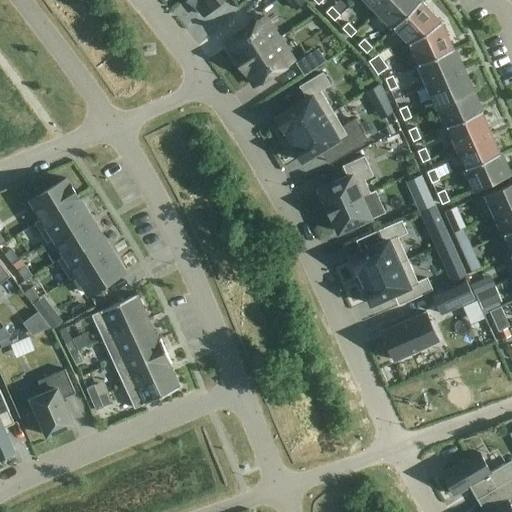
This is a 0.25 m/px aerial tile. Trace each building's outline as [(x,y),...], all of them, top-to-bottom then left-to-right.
[(221,0),(188,0),(204,16),(221,0)] [(366,0),(377,10),(387,0),(366,0)] [(387,0),(377,10),(393,27),(420,0),(419,0),(387,0)] [(393,27),(409,43),(441,22),(420,0),(393,27)] [(325,13),(334,21),(340,16),(331,7),(325,13)] [(239,65),(278,39),(264,17),(226,42),(233,54),(232,54),(239,65)] [(409,43),(418,64),(453,49),(441,22),(409,43)] [(341,29),(350,38),(356,32),(347,23),(341,29)] [(292,61),(278,39),(239,65),(245,75),(247,74),(254,86),(292,61)] [(358,45),(366,54),(372,48),(363,40),(358,45)] [(418,64),(427,85),(462,69),(453,49),(418,64)] [(325,62),(317,50),(297,64),(304,75),(325,62)] [(368,62),(373,69),(383,62),(378,55),(368,62)] [(383,62),(373,69),(377,75),(387,68),(383,62)] [(427,85),(437,106),(471,90),(462,69),(427,85)] [(285,130),(290,138),(333,112),(332,111),(320,91),(331,85),(323,72),(299,87),(306,98),(274,117),(283,131),(285,130)] [(385,79),(389,91),(397,87),(392,76),(385,79)] [(437,106),(446,126),(480,111),(471,90),(437,106)] [(399,110),(403,121),(411,118),(406,106),(399,110)] [(446,126),(455,147),(490,132),(480,111),(446,126)] [(333,112),(290,138),(295,146),(293,147),(301,161),(332,143),(340,156),(366,140),(354,120),(342,127),(333,112)] [(408,131),(413,142),(420,139),(415,128),(408,131)] [(455,147),(464,168),(499,152),(490,132),(455,147)] [(417,152),(422,163),(429,160),(424,148),(417,152)] [(499,152),(464,168),(474,190),(509,175),(499,152)] [(347,177),(319,189),(329,211),(361,196),(361,197),(370,193),(364,180),(373,176),(364,156),(342,166),(347,177)] [(426,173),(431,184),(439,180),(434,169),(426,173)] [(66,178),(31,200),(42,218),(34,223),(35,224),(77,197),(66,178)] [(511,182),(486,194),(495,214),(511,206),(511,182)] [(436,194),(441,205),(449,201),(444,190),(436,194)] [(361,196),(329,211),(338,232),(371,218),(361,197),(361,196)] [(77,197),(35,224),(46,242),(89,216),(77,197)] [(478,197),(468,200),(475,219),(485,215),(478,197)] [(511,206),(495,214),(504,234),(511,230),(511,206)] [(456,207),(444,213),(453,233),(465,227),(456,207)] [(89,216),(46,242),(47,243),(55,238),(65,255),(57,260),(57,261),(100,234),(89,216)] [(358,271),(362,280),(407,259),(397,236),(406,232),(401,221),(379,230),(384,241),(349,257),(356,272),(358,271)] [(100,234),(57,261),(69,279),(112,253),(100,234)] [(4,254),(11,264),(18,259),(11,249),(4,254)] [(112,253),(69,279),(69,280),(78,275),(89,293),(124,272),(112,253)] [(426,278),(418,282),(407,259),(362,280),(366,288),(363,289),(370,304),(405,289),(410,300),(432,290),(426,278)] [(0,284),(10,277),(0,263),(0,284)] [(17,271),(25,280),(31,276),(24,266),(17,271)] [(432,292),(442,314),(475,299),(465,277),(432,292)] [(487,289),(483,280),(470,285),(474,295),(487,289)] [(31,288),(24,293),(32,303),(38,298),(31,288)] [(481,309),(494,304),(487,289),(474,295),(481,309)] [(91,315),(102,339),(148,318),(137,295),(91,315)] [(490,312),(498,331),(506,328),(509,326),(501,307),(490,312)] [(426,312),(382,332),(395,361),(439,341),(426,312)] [(102,339),(113,362),(160,340),(160,339),(158,340),(148,318),(102,339)] [(509,335),(506,328),(498,331),(501,339),(509,335)] [(12,343),(9,335),(0,339),(0,344),(1,348),(12,343)] [(64,343),(70,354),(77,351),(72,340),(64,343)] [(113,362),(123,385),(171,363),(160,340),(113,362)] [(77,351),(70,354),(75,365),(82,361),(77,351)] [(171,363),(123,385),(134,409),(180,388),(169,365),(171,364),(171,363)] [(31,399),(47,436),(73,424),(62,399),(75,393),(64,369),(37,381),(43,394),(31,399)] [(86,389),(91,400),(98,396),(94,385),(86,389)] [(0,415),(9,412),(0,392),(0,457),(13,452),(0,422),(0,415)] [(98,396),(91,400),(96,411),(103,407),(98,396)] [(468,487),(476,500),(511,478),(511,463),(510,461),(490,473),(478,453),(443,474),(446,480),(445,480),(451,490),(452,490),(455,495),(468,487)] [(511,511),(511,509),(507,501),(511,498),(511,478),(476,500),(483,511),(511,511)]
